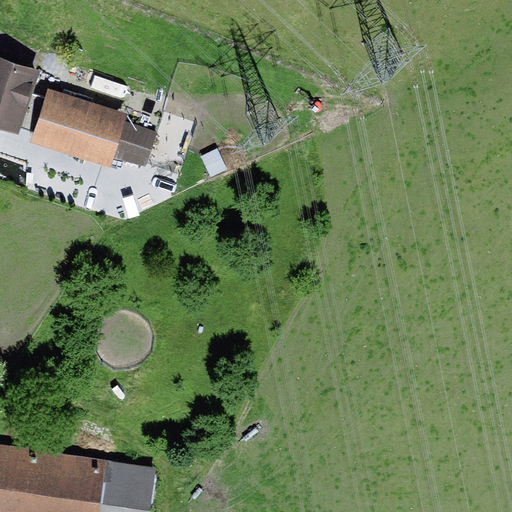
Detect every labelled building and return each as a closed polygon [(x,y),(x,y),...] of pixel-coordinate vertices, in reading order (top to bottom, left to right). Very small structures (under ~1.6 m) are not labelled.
[(41,63),(0,49),(0,120),(20,127),(21,124),(32,90),(41,63)] [(130,108),(47,82),(44,94),(32,90),(21,124),(34,128),(31,136),(111,162),(113,155),(148,166),(160,128),(127,118),(130,108)] [(228,166),(218,146),(201,154),(211,174),(228,166)] [(47,182),(35,179),(32,189),(44,193),(47,182)] [(148,511),(155,466),(0,442),(0,511),(148,511)]
